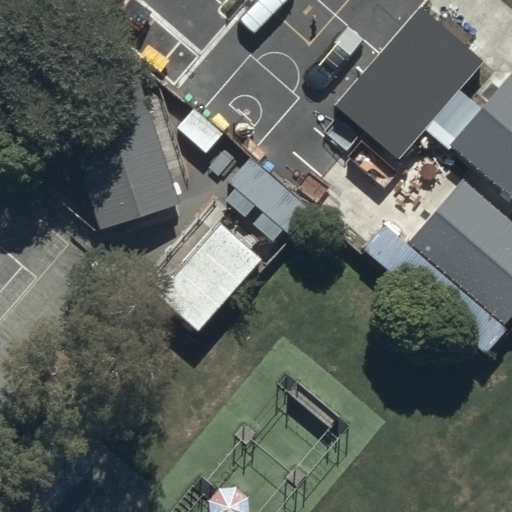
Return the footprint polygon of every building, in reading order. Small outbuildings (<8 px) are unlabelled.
[(170,0),(192,19),(209,0),(170,0)] [(421,17),(336,114),(400,170),(486,74),(421,17)] [(511,87),(458,153),(511,196),(511,87)] [(79,108),(110,230),(179,213),(149,91),(79,108)] [(199,93),(170,129),(206,157),(234,120),(199,93)] [(304,219),(247,171),(219,203),(277,251),(304,219)] [(511,236),(458,192),(407,253),(505,335),(511,327),(511,236)] [(258,271),(217,237),(153,310),(197,346),(258,271)] [(395,306),(335,252),(312,276),(373,331),(395,306)]
